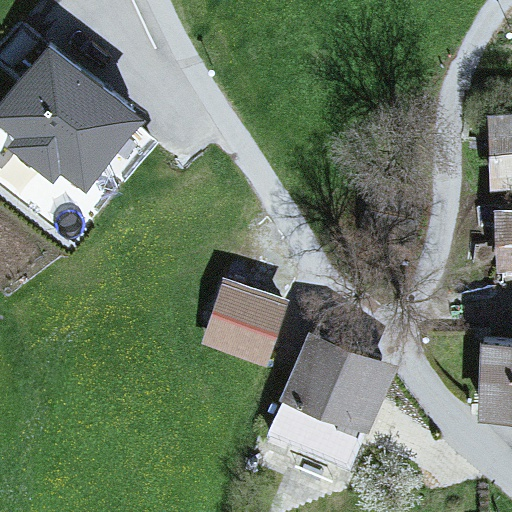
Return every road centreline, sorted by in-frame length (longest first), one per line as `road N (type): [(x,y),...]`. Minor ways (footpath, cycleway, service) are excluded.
road 1 (residential): [(431,423),(387,383),(181,77),(147,0)]
road 2 (residential): [(500,0),(452,74),(439,123),(431,423)]
